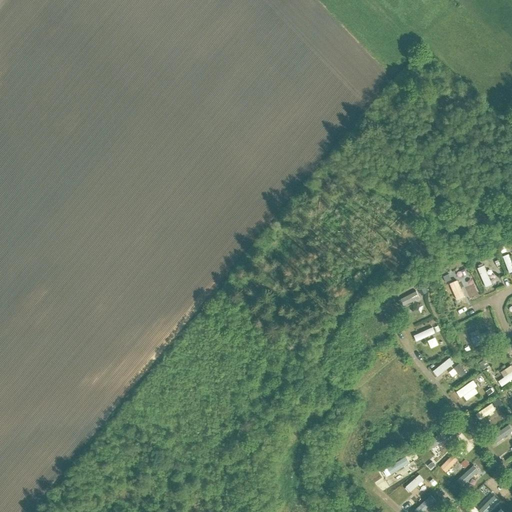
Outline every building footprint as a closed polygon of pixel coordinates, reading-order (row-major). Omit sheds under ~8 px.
[(490,286),(496,284),(488,264),(481,267),(490,286)] [(475,324),(469,326),(472,333),(478,330),(475,324)] [(438,337),(431,340),(434,347),(441,344),(438,337)] [(437,376),(459,364),(454,356),(433,369),(437,376)] [(511,364),(500,372),(504,377),(499,381),(503,386),(511,379),(511,364)] [(480,385),(487,381),(483,374),(458,389),(466,402),(484,391),(480,385)] [(493,402),(476,414),(480,419),(497,408),(493,402)] [(502,430),(506,436),(511,431),(511,425),(511,424),(502,430)] [(475,466),(483,470),(486,464),(478,460),(475,466)]
